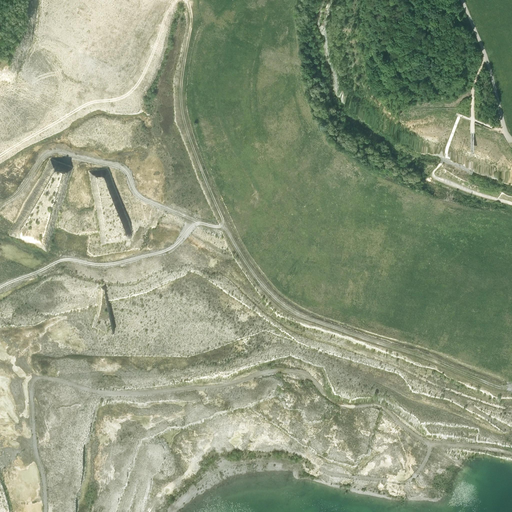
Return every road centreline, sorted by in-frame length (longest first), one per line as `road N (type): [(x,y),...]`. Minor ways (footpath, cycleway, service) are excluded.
road 1 (track): [(188,0),(180,75),(191,144),(219,214),(261,283),(302,316),(511,387)]
road 2 (track): [(44,511),(31,434),(29,383),(36,377),(99,393),(146,393),(295,368),(333,401),(373,402),(428,442)]
road 3 (track): [(171,511),(230,463),(282,459),(405,481),(423,464),(428,442)]
road 4 (track): [(0,284),(56,258),(102,263),(158,249),(192,220),(225,225)]
road 5 (track): [(192,220),(135,193),(122,166),(51,148),(0,200)]
road 6 (unclassified): [(504,130),(462,0)]
